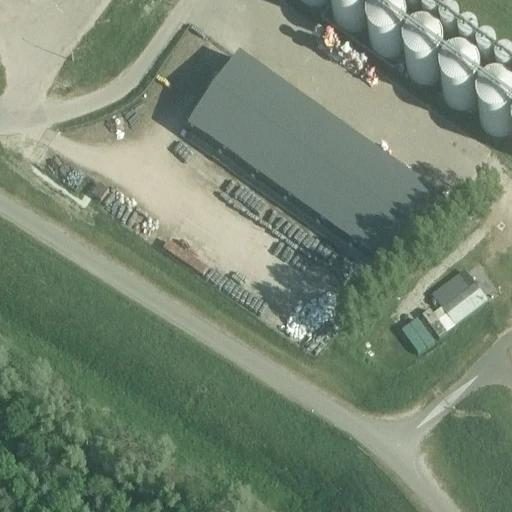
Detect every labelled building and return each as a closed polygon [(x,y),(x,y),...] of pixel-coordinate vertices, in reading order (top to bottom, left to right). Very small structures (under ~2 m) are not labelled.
[(298,0),(299,0),(301,2),(303,4),(305,6),(307,7),(309,8),(312,8),(314,9),(317,9),(319,8),(322,8),(324,7),(326,6),(328,4),(330,2),(332,0),(331,0),(298,0)] [(332,13),(331,16),(332,18),(332,21),(333,23),(334,25),(335,27),(337,29),(339,31),(341,33),(343,34),(345,35),(348,35),(350,36),(353,36),(355,35),(358,35),(360,34),(362,33),(364,31),(366,29),(368,27),(369,25),(370,23),(371,21),(371,18),(371,16),(371,13),(371,11),(370,8),(369,6),(368,4),(366,2),(364,0),(363,0),(339,0),(337,2),(335,4),(334,6),(333,8),(332,11),(332,13)] [(392,8),(392,9),(392,11),(393,13),(394,14),(395,16),(396,17),(397,18),(399,19),(401,19),(402,19),(404,19),(406,19),(407,18),(409,17),(410,16),(411,14),(412,13),(412,11),(412,9),(412,8),(412,6),(411,4),(410,3),(409,2),(407,1),(405,0),(398,0),(399,0),(397,1),(396,2),(395,3),(394,4),(393,6),(392,8)] [(410,20),(410,22),(410,24),(411,26),(412,27),(413,29),(414,30),(415,31),(417,32),(418,32),(420,32),(422,32),(424,32),(425,31),(427,30),(428,29),(429,27),(430,26),(430,24),(430,22),(430,20),(430,19),(429,17),(428,16),(427,14),(425,13),(424,13),(422,12),(420,12),(418,12),(417,13),(415,13),(414,14),(413,16),(412,17),(411,19),(410,20)] [(369,39),(369,41),(369,44),(369,46),(370,49),(371,51),(372,53),(374,55),(376,57),(378,58),(380,59),(382,60),(385,61),(387,61),(390,61),(392,61),(395,60),(397,59),(399,58),(401,57),(403,55),(405,53),(406,51),(407,49),(408,46),(408,44),(409,41),(408,39),(408,36),(407,34),(406,32),(405,30),(403,28),(401,26),(399,24),(397,23),(395,22),(392,22),(390,21),(387,21),(385,22),(382,22),(380,23),(378,24),(376,26),(374,28),(372,30),(371,32),(370,34),(369,36),(369,39)] [(428,33),(428,35),(428,37),(429,38),(429,40),(430,41),(432,43),(433,44),(435,44),(436,45),(438,45),(440,45),(442,44),(443,44),(445,43),(446,41),(447,40),(448,38),(448,37),(448,35),(448,33),(448,31),(447,30),(446,28),(445,27),(443,26),(442,25),(440,25),(438,25),(436,25),(435,26),(433,26),(432,27),(430,28),(429,30),(429,31),(428,33)] [(446,46),(446,48),(446,49),(447,51),(447,53),(448,54),(450,55),(451,56),(453,57),(454,58),(456,58),(458,57),(459,57),(461,56),(462,55),(464,54),(465,53),(465,51),(466,49),(466,48),(466,46),(465,44),(465,43),(464,41),(462,40),(461,39),(459,38),(458,38),(456,38),(454,38),(453,38),(451,39),(450,40),(448,41),(447,43),(447,44),(446,46)] [(405,64),(405,67),(405,69),(406,72),(406,74),(407,76),(409,79),(410,80),(412,82),(414,84),(416,85),(419,86),(421,86),(424,87),(426,87),(429,86),(431,86),(434,85),(436,84),(438,82),(440,80),(441,79),(443,76),(444,74),(444,72),(445,69),(445,67),(445,64),(444,62),(444,59),(443,57),(441,55),(440,53),(438,51),(436,50),(434,49),(431,48),(429,47),(426,47),(424,47),(421,47),(419,48),(416,49),(414,50),(412,51),(410,53),(409,55),(407,57),(406,59),(406,62),(405,64)] [(464,59),(464,60),(464,62),(465,64),(465,65),(466,67),(468,68),(469,69),(471,70),(472,70),(474,70),(476,70),(477,70),(479,69),(480,68),(482,67),(483,65),(483,64),(484,62),(484,60),(484,59),(483,57),(483,55),(482,54),(480,53),(479,52),(477,51),(476,51),(474,50),(472,51),(471,51),(469,52),(468,53),(466,54),(465,55),(465,57),(464,59)] [(241,62),(189,134),(200,142),(226,160),(263,187),(290,206),(386,274),(438,202),(241,62)] [(482,71),(482,73),(482,75),(483,77),(483,78),(484,80),(485,81),(487,82),(488,83),(490,83),(492,83),(494,83),(495,83),(497,82),(498,81),(500,80),(501,78),(501,77),(502,75),(502,73),(502,71),(501,70),(501,68),(500,67),(498,65),(497,64),(495,64),(494,63),(492,63),(490,63),(488,64),(487,64),(485,65),(484,67),(483,68),(483,70),(482,71)] [(442,90),(442,92),(442,95),(443,97),(444,100),(445,102),(446,104),(448,106),(449,108),(451,109),(454,111),(456,111),(458,112),(461,112),(463,112),(466,112),(468,112),(471,111),(473,109),(475,108),(477,106),(478,104),(480,102),(481,100),(482,97),(482,95),(482,92),(482,90),(482,87),(481,85),(480,83),(478,81),(477,79),(475,77),(473,76),(471,74),(468,73),(466,73),(463,73),(461,73),(458,73),(456,73),(454,74),(451,76),(449,77),(448,79),(446,81),(445,83),(444,85),(443,87),(442,90)] [(500,84),(500,86),(500,88),(500,89),(501,91),(502,92),(503,94),(505,95),(506,95),(508,96),(510,96),(511,96),(511,95),(511,76),(510,76),(508,76),(506,77),(505,77),(503,78),(502,79),(501,81),(500,82),(500,84)] [(479,116),(479,119),(479,121),(479,124),(480,126),(481,129),(482,131),(484,133),(486,134),(488,136),(490,137),(492,138),(495,139),(497,139),(500,139),(502,139),(505,138),(507,137),(509,136),(511,134),(511,133),(511,104),(509,102),(507,101),(505,100),(502,99),(500,99),(497,99),(495,99),(492,100),(490,101),(488,102),(486,104),(484,105),(482,107),(481,109),(480,112),(479,114),(479,116)] [(100,186),(93,197),(102,203),(109,193),(100,186)] [(231,262),(237,251),(193,230),(187,242),(231,262)] [(440,342),(457,330),(489,305),(466,273),(434,298),(449,319),(441,326),(433,314),(425,320),(440,342)]
